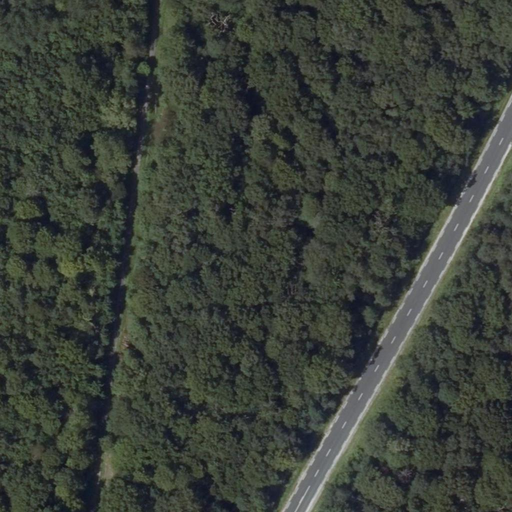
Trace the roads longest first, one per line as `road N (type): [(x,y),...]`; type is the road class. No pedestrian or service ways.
road 1 (track): [(94,511),(161,0)]
road 2 (primary): [(511,117),(295,511)]
